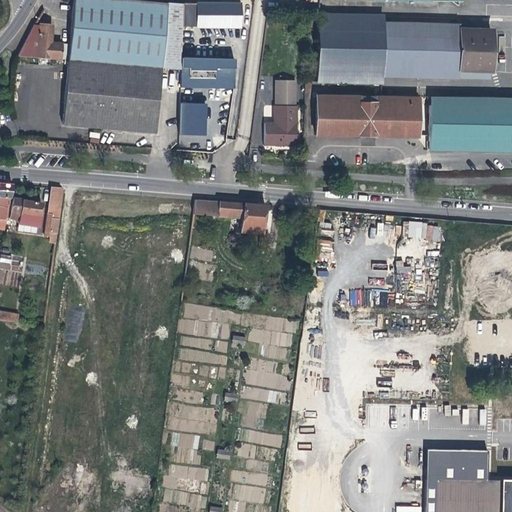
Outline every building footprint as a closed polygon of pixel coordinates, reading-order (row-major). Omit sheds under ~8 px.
[(165,25),(181,26),(182,4),(139,0),(72,0),(71,22),(69,43),(67,59),(62,125),(154,133),(161,67),(165,25)] [(288,0),(288,9),(314,10),(314,0),(288,0)] [(182,3),(182,4),(181,26),(240,27),(241,5),(182,3)] [(316,81),(380,83),(381,83),(381,76),(456,78),(456,71),(490,72),(490,54),(490,28),(457,27),(457,23),(383,21),(383,15),(318,13),(316,81)] [(33,25),(18,55),(67,59),(69,43),(55,42),(51,42),(52,25),(38,24),(38,25),(33,25)] [(161,67),(181,68),(181,58),(181,26),(165,25),(161,67)] [(235,60),(181,58),(180,87),(233,86),(235,60)] [(265,122),(265,144),(294,145),(294,123),(296,123),(296,107),(293,107),(294,80),(276,80),(275,106),(274,106),(274,122),(265,122)] [(511,96),(430,94),(428,151),(511,154),(511,96)] [(313,135),(417,137),(418,103),(314,100),(313,135)] [(207,104),(181,103),(180,135),(206,136),(207,104)] [(0,219),(6,220),(12,184),(2,183),(0,183),(0,219)] [(45,229),(57,231),(63,192),(60,188),(51,187),(45,229)] [(17,224),(38,228),(41,203),(31,201),(22,200),(22,197),(11,196),(8,218),(18,220),(17,224)] [(240,217),(239,232),(261,233),(265,204),(194,199),(192,213),(240,217)] [(410,221),(407,236),(439,241),(441,226),(410,221)] [(268,234),(261,233),(258,259),(265,261),(268,234)] [(0,269),(22,270),(22,257),(0,256),(0,269)] [(55,460),(104,467),(130,280),(81,273),(55,460)] [(231,342),(243,344),(244,336),(232,334),(231,342)] [(223,400),(235,401),(236,392),(224,391),(223,400)] [(215,456),(228,458),(229,450),(216,448),(215,456)] [(485,449),(424,448),(422,511),(511,511),(511,481),(485,479),(485,449)]
